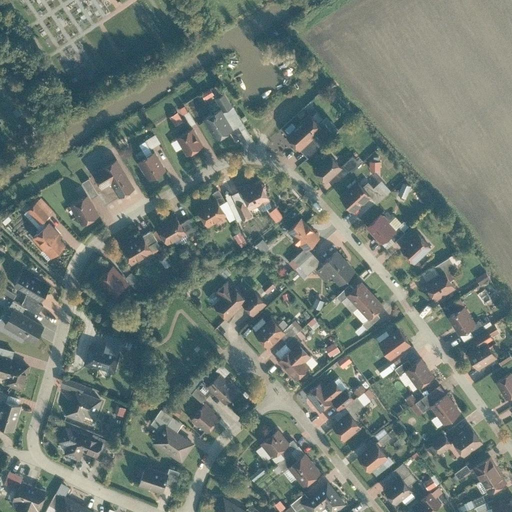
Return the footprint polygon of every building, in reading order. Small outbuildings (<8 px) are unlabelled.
[(224,91),(219,82),(213,85),(218,94),(224,91)] [(210,87),(201,92),(204,98),(213,92),(210,87)] [(233,104),(224,91),(218,94),(216,96),(224,109),(233,104)] [(224,109),(222,107),(206,116),(217,137),(234,128),(224,109)] [(184,119),(177,110),(170,115),(176,124),(184,119)] [(196,121),(189,110),(185,113),(191,124),(196,121)] [(324,127),(312,113),(286,135),(299,150),(305,144),(316,134),(324,127)] [(201,145),(190,127),(178,135),(189,152),(201,145)] [(155,134),(138,144),(143,151),(159,141),(155,134)] [(311,151),(323,141),(316,134),(305,144),(311,151)] [(166,168),(155,150),(137,160),(148,179),(166,168)] [(342,166),(329,152),(313,167),(326,181),(342,166)] [(361,162),(354,155),(344,164),(351,172),(361,162)] [(134,187),(116,157),(92,171),(101,186),(111,180),(120,195),(134,187)] [(380,159),(368,160),(369,170),(381,170),(380,159)] [(98,192),(90,176),(83,180),(91,196),(98,192)] [(363,186),(358,180),(340,195),(351,208),(369,193),(363,186)] [(403,180),(399,193),(408,196),(412,183),(403,180)] [(270,200),(261,181),(242,189),(246,200),(250,208),(270,200)] [(377,201),(388,191),(379,182),(373,188),(367,182),(363,186),(369,193),(377,201)] [(226,199),(219,188),(212,192),(216,198),(219,204),(226,199)] [(99,214),(87,194),(72,204),(84,224),(99,214)] [(55,213),(40,197),(27,209),(42,225),(55,213)] [(219,204),(216,198),(199,208),(208,225),(225,215),(219,204)] [(246,200),(234,204),(242,222),(253,217),(250,208),(246,200)] [(283,214),(276,206),(269,211),(277,220),(283,214)] [(395,226),(382,212),(367,225),(380,240),(387,233),(395,226)] [(180,224),(176,215),(158,225),(167,243),(186,234),(180,224)] [(317,234),(300,217),(286,230),(303,248),(306,246),(317,234)] [(196,232),(189,219),(180,224),(186,234),(187,237),(196,232)] [(387,233),(394,241),(401,235),(405,231),(398,223),(395,226),(387,233)] [(50,258),(65,244),(46,224),(31,238),(50,258)] [(417,231),(410,224),(405,231),(401,235),(408,241),(417,231)] [(161,244),(152,229),(144,234),(153,249),(161,244)] [(241,229),(235,233),(242,245),(249,241),(241,229)] [(432,245),(417,231),(408,241),(401,247),(415,262),(432,245)] [(153,249),(144,234),(122,248),(132,263),(153,249)] [(303,248),(289,261),(295,269),(299,265),(313,253),(306,246),(303,248)] [(339,284),(354,270),(336,252),(317,271),(325,280),(330,275),(339,284)] [(320,262),(313,253),(299,265),(308,274),(320,262)] [(454,266),(449,256),(434,264),(440,274),(446,270),(454,266)] [(129,282),(113,264),(97,278),(113,296),(129,282)] [(143,284),(132,270),(125,276),(136,290),(143,284)] [(456,288),(446,270),(440,274),(426,282),(436,300),(456,288)] [(481,283),(491,277),(487,270),(477,275),(481,283)] [(40,300),(50,284),(31,272),(21,289),(29,293),(40,300)] [(245,298),(227,278),(214,290),(222,299),(216,304),(226,316),(245,298)] [(274,286),(267,280),(261,287),(268,293),(274,286)] [(373,292),(363,281),(354,290),(347,296),(357,307),(373,292)] [(354,290),(349,283),(335,295),(340,301),(347,296),(354,290)] [(266,303),(255,292),(243,304),(254,315),(266,303)] [(376,309),(383,302),(373,292),(357,307),(367,317),(376,309)] [(39,316),(45,306),(39,302),(40,300),(29,293),(21,305),(26,308),(39,316)] [(314,304),(322,308),(327,298),(319,294),(314,304)] [(476,320),(461,296),(447,305),(453,313),(445,318),(455,333),(476,320)] [(21,305),(14,301),(10,307),(14,309),(21,314),(26,308),(21,305)] [(34,343),(43,327),(21,314),(14,309),(4,326),(34,343)] [(367,332),(383,316),(376,309),(367,317),(360,325),(367,332)] [(286,330),(273,316),(255,331),(268,346),(281,335),(286,330)] [(298,329),(292,323),(286,330),(281,335),(286,340),(295,332),(298,329)] [(410,341),(399,328),(379,343),(389,357),(410,341)] [(492,338),(485,329),(473,337),(479,346),(486,341),(492,338)] [(286,340),(275,351),(281,358),(299,341),(302,339),(295,332),(286,340)] [(108,349),(86,343),(81,365),(117,373),(124,340),(111,337),(108,349)] [(310,355),(299,341),(281,358),(277,360),(294,381),(310,367),(304,360),(310,355)] [(336,341),(326,346),(330,355),(340,350),(336,341)] [(479,346),(467,354),(476,369),(496,357),(486,341),(479,346)] [(13,351),(0,346),(0,359),(0,360),(9,363),(13,351)] [(510,357),(505,352),(497,358),(502,364),(510,357)] [(352,359),(348,354),(338,362),(342,367),(352,359)] [(403,361),(400,356),(390,363),(394,368),(403,361)] [(413,366),(407,358),(403,361),(394,368),(399,375),(405,371),(413,366)] [(433,376),(421,359),(413,366),(405,371),(417,387),(433,376)] [(9,363),(0,360),(0,361),(0,376),(8,379),(6,385),(25,390),(31,369),(9,363)] [(511,373),(511,372),(498,379),(509,397),(511,395),(511,373)] [(239,392),(222,374),(209,386),(212,389),(226,404),(239,392)] [(344,389),(335,378),(325,386),(321,380),(307,392),(320,408),(331,398),(344,389)] [(209,386),(202,380),(196,388),(206,397),(212,389),(209,386)] [(363,382),(354,389),(365,403),(376,394),(370,386),(367,388),(363,382)] [(339,409),(356,396),(349,386),(344,389),(331,398),(339,409)] [(206,397),(196,388),(192,393),(201,401),(206,397)] [(96,416),(102,399),(74,390),(66,415),(84,420),(86,413),(96,416)] [(416,400),(412,392),(405,396),(410,404),(416,400)] [(437,401),(429,392),(416,402),(422,412),(432,405),(437,401)] [(459,411),(447,394),(437,401),(432,405),(445,422),(459,411)] [(339,409),(334,413),(339,418),(349,410),(353,415),(365,406),(358,395),(356,396),(339,409)] [(22,407),(3,402),(0,412),(0,425),(16,430),(22,407)] [(411,406),(417,415),(422,412),(416,402),(411,406)] [(128,407),(117,403),(113,412),(124,416),(128,407)] [(205,403),(190,417),(206,432),(220,418),(205,403)] [(180,432),(186,423),(162,407),(152,422),(161,429),(164,425),(165,423),(180,432)] [(353,415),(349,410),(339,418),(333,424),(344,438),(360,425),(353,415)] [(181,460),(192,444),(164,425),(161,429),(153,442),(181,460)] [(483,440),(472,425),(451,440),(463,455),(483,440)] [(97,455),(103,441),(66,426),(60,441),(68,444),(65,453),(81,460),(84,450),(97,455)] [(391,435),(384,426),(375,434),(383,442),(391,435)] [(288,444),(275,428),(259,440),(272,456),(288,444)] [(452,443),(445,434),(433,443),(440,452),(452,443)] [(296,443),(293,440),(288,444),(272,456),(274,461),(296,443)] [(387,454),(375,441),(359,455),(370,469),(387,454)] [(274,461),(283,471),(289,466),(305,454),(296,443),(274,461)] [(319,472),(305,454),(289,466),(304,484),(319,472)] [(499,467),(491,454),(474,465),(482,477),(499,467)] [(467,464),(466,463),(455,472),(459,477),(470,469),(467,464)] [(166,471),(145,464),(138,485),(162,493),(165,482),(173,485),(178,469),(168,466),(166,471)] [(490,491),(507,481),(499,467),(482,477),(490,491)] [(42,505),(49,489),(20,477),(10,498),(20,503),(18,507),(29,511),(33,511),(37,503),(42,505)] [(412,489),(401,477),(386,490),(397,503),(412,489)] [(434,485),(428,477),(422,481),(428,489),(434,485)] [(344,504),(330,484),(308,499),(303,504),(309,511),(318,511),(329,505),(334,511),(344,504)] [(435,488),(432,491),(420,499),(423,503),(410,511),(436,511),(443,505),(436,495),(439,493),(435,488)] [(95,511),(97,510),(66,492),(56,509),(60,511),(95,511)] [(308,499),(303,493),(292,502),(298,509),(303,504),(308,499)] [(488,499),(485,494),(473,499),(476,504),(488,499)] [(250,511),(224,496),(215,511),(217,511),(250,511)] [(511,511),(511,496),(492,503),(494,511),(511,511)] [(476,504),(480,511),(491,506),(488,499),(476,504)] [(292,502),(284,510),(285,511),(294,511),(298,509),(292,502)]
